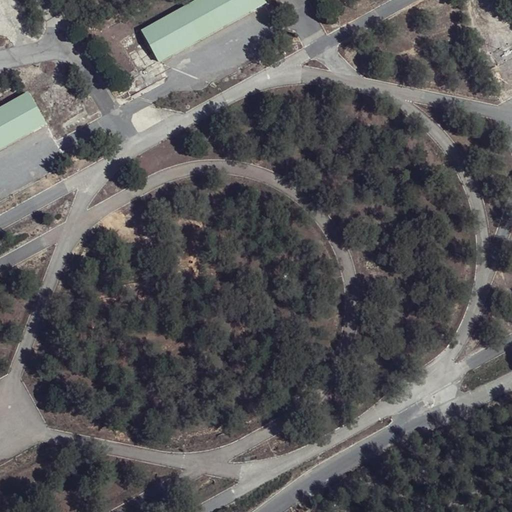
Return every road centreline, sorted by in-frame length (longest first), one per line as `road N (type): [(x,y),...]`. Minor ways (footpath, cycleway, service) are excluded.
road 1 (unclassified): [(215,511),(423,393)]
road 2 (unclassified): [(511,115),(284,66)]
road 3 (unclassified): [(423,393),(464,336),(511,213)]
road 4 (unclassified): [(265,511),(437,414)]
road 5 (unclassified): [(135,144),(67,45),(0,60)]
road 6 (unclassified): [(284,66),(135,144)]
road 7 (unclassified): [(135,144),(0,221)]
road 8 (unclassified): [(412,0),(284,66)]
